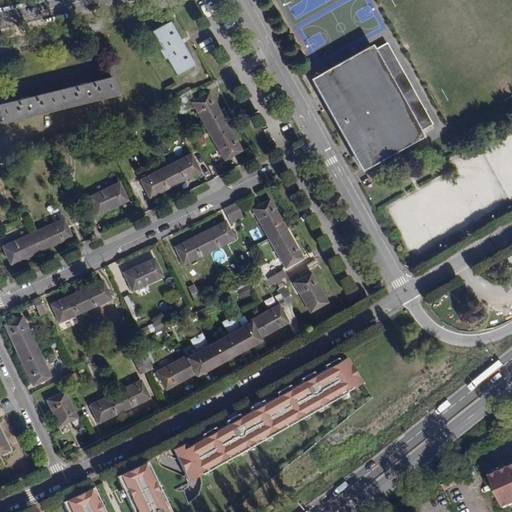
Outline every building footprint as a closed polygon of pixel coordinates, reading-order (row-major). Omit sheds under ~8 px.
[(193,64),(168,22),(150,32),(160,49),(158,50),(163,59),(165,57),(175,75),(193,64)] [(376,52),(373,48),(314,80),(317,85),(364,172),(424,138),(421,134),(435,126),(390,44),(376,52)] [(116,95),(112,77),(94,81),(12,101),(0,104),(0,123),(0,124),(116,95)] [(169,97),(179,91),(175,84),(165,90),(169,97)] [(192,93),(188,86),(179,91),(169,97),(173,104),(192,93)] [(207,131),(224,121),(208,93),(191,103),(207,131)] [(142,121),(145,127),(148,133),(166,124),(164,119),(177,112),(173,104),(142,121)] [(137,131),(145,127),(142,121),(134,125),(137,131)] [(224,121),(207,131),(224,160),(241,151),(224,121)] [(196,147),(192,139),(187,130),(176,136),(184,152),(196,147)] [(109,148),(102,134),(91,140),(98,153),(109,148)] [(202,134),(192,139),(196,147),(198,152),(209,146),(202,134)] [(67,160),(61,149),(54,152),(59,164),(67,160)] [(190,154),(165,167),(174,185),(199,172),(190,154)] [(20,155),(0,163),(5,176),(26,166),(20,155)] [(174,185),(165,167),(140,180),(149,198),(174,185)] [(128,185),(136,181),(133,174),(124,177),(128,185)] [(127,201),(118,183),(88,197),(96,215),(127,201)] [(268,238),(285,228),(269,200),(251,209),(268,238)] [(229,206),(236,221),(242,218),(235,203),(229,206)] [(80,221),(73,205),(67,208),(74,224),(80,221)] [(236,221),(229,206),(222,209),(230,224),(236,221)] [(22,212),(25,217),(26,218),(31,216),(28,209),(22,212)] [(17,221),(22,230),(29,227),(26,218),(25,217),(21,219),(17,221)] [(32,233),(41,251),(71,237),(62,219),(32,233)] [(224,221),(199,234),(208,252),(233,239),(224,221)] [(302,258),(285,228),(268,238),(284,268),(302,258)] [(10,265),(41,251),(32,233),(2,246),(10,265)] [(183,265),(208,252),(199,234),(174,247),(183,265)] [(161,277),(153,259),(123,273),(132,291),(161,277)] [(275,282),(280,280),(285,277),(280,269),(267,276),(275,282)] [(259,273),(261,279),(267,276),(264,270),(259,273)] [(248,285),(261,279),(259,273),(226,288),(230,295),(240,289),(248,285)] [(327,303),(310,274),(293,283),(309,312),(327,303)] [(288,275),(285,277),(280,280),(283,286),(292,282),(288,275)] [(76,293),(84,311),(110,299),(101,281),(76,293)] [(201,301),(194,285),(188,288),(195,304),(201,301)] [(252,292),(248,285),(240,289),(244,296),(252,292)] [(277,290),(284,305),(291,302),(284,287),(277,290)] [(230,295),(226,288),(219,291),(223,298),(230,295)] [(59,323),(84,311),(76,293),(50,304),(59,323)] [(139,315),(129,295),(123,298),(133,318),(139,315)] [(46,313),(39,297),(32,300),(39,316),(46,313)] [(127,310),(121,297),(114,300),(120,314),(127,310)] [(165,316),(165,317),(167,320),(184,312),(183,309),(188,306),(182,297),(177,300),(181,308),(165,316)] [(210,304),(201,309),(205,316),(209,314),(214,312),(210,304)] [(249,321),(250,323),(258,338),(287,323),(278,305),(249,321)] [(205,316),(201,309),(198,310),(183,318),(187,325),(205,316)] [(227,319),(234,332),(240,328),(233,316),(227,319)] [(18,355),(36,347),(22,317),(3,325),(18,355)] [(167,320),(165,317),(142,328),(145,335),(154,331),(156,336),(161,333),(171,328),(169,325),(167,320)] [(234,332),(227,319),(221,322),(228,334),(234,332)] [(45,334),(51,332),(52,331),(48,323),(41,326),(45,334)] [(234,332),(244,350),(260,341),(258,338),(250,323),(240,328),(234,332)] [(54,330),(57,337),(60,344),(68,340),(62,327),(54,330)] [(54,338),(51,332),(45,334),(44,335),(47,341),(54,338)] [(228,334),(218,340),(228,358),(244,350),(234,332),(228,334)] [(104,343),(106,346),(116,341),(120,339),(118,334),(108,338),(109,341),(104,343)] [(195,337),(201,349),(207,346),(200,334),(195,337)] [(201,349),(195,337),(190,339),(196,352),(201,349)] [(228,358),(218,340),(207,346),(201,349),(211,367),(228,358)] [(101,348),(104,355),(119,347),(116,341),(106,346),(101,348)] [(50,377),(36,347),(18,355),(32,385),(50,377)] [(97,358),(104,355),(101,348),(95,351),(94,348),(86,351),(89,358),(91,361),(92,360),(97,358)] [(196,352),(185,358),(194,374),(196,376),(211,367),(201,349),(196,352)] [(144,353),(138,356),(145,372),(152,368),(144,353)] [(139,375),(145,372),(138,356),(131,359),(139,375)] [(194,374),(185,358),(185,356),(156,372),(165,389),(194,374)] [(172,449),(188,480),(362,383),(345,357),(338,361),(336,357),(322,365),(325,369),(314,375),(312,371),(298,379),(300,383),(289,389),(287,385),(273,393),(275,396),(265,402),(263,399),(249,407),(251,410),(241,416),(238,412),(224,420),(226,424),(215,430),(213,427),(200,434),(202,438),(187,446),(185,442),(172,449)] [(100,363),(97,358),(92,360),(94,366),(100,363)] [(78,386),(72,374),(63,378),(69,390),(78,386)] [(139,381),(115,393),(123,411),(148,398),(139,381)] [(46,394),(57,389),(54,383),(44,388),(46,394)] [(59,426),(76,417),(63,392),(46,401),(59,426)] [(98,423),(123,411),(115,393),(89,405),(98,423)] [(165,511),(141,463),(114,477),(131,511),(165,511)] [(511,466),(489,476),(504,507),(511,503),(511,466)] [(450,470),(440,478),(445,488),(456,483),(450,470)] [(104,511),(92,487),(62,502),(67,511),(104,511)]
